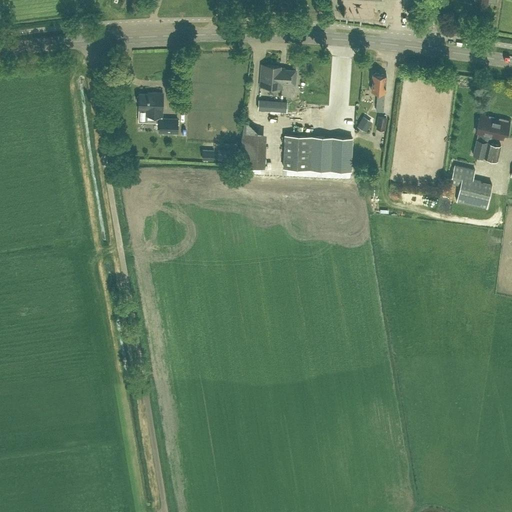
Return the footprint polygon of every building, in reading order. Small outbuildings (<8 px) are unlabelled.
[(280,68),(280,65),(265,64),(265,67),(261,66),(260,85),(282,87),(282,83),(294,84),(296,70),(280,68)] [(379,73),(378,72),(375,72),(374,73),(372,73),(371,90),(377,91),(376,110),(383,110),(384,91),(385,91),(386,74),(379,73)] [(136,97),(136,99),(137,100),(139,101),(138,108),(139,108),(138,120),(146,121),(160,121),(160,117),(162,117),(162,109),(163,92),(153,91),(152,93),(139,92),(139,94),(137,95),(136,97)] [(283,110),(283,99),(254,98),(254,109),(283,110)] [(476,138),(472,154),(497,159),(500,144),(488,141),(490,135),(502,137),(503,131),(506,132),(509,119),(488,114),(488,115),(480,114),(476,131),(478,132),(476,138)] [(362,115),(356,125),(366,131),(372,121),(362,115)] [(384,129),(386,117),(379,116),(377,128),(384,129)] [(160,121),(159,131),(177,132),(177,118),(162,117),(160,117),(160,121)] [(235,164),(259,165),(262,128),(237,126),(235,164)] [(350,169),(352,137),(284,134),(283,166),(350,169)] [(213,159),(214,149),(202,149),(202,158),(213,159)] [(486,207),(492,183),(472,179),(474,168),(454,164),(450,182),(460,184),(457,200),(486,207)]
